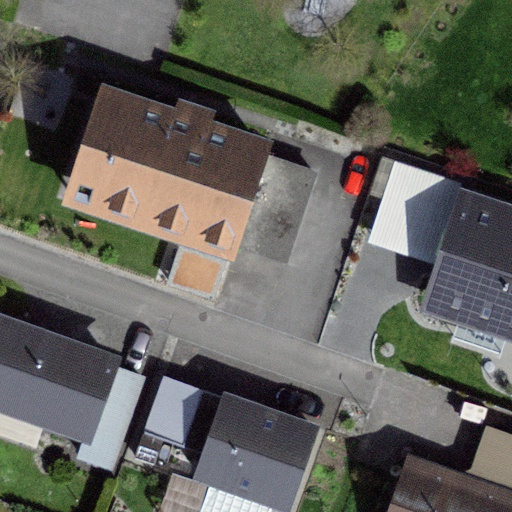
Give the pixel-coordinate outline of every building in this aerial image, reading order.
[(267,148),(86,94),(58,189),(239,243),(267,148)] [(432,248),(453,185),(459,164),(393,143),(366,226),(432,248)] [(511,204),(453,185),(432,248),(417,294),(511,324),(511,204)] [(111,361),(0,325),(0,400),(89,430),(111,361)] [(313,432),(203,392),(176,466),(287,506),(313,432)] [(465,480),(407,459),(387,511),(507,511),(511,501),(511,500),(511,436),(485,427),(465,480)]
